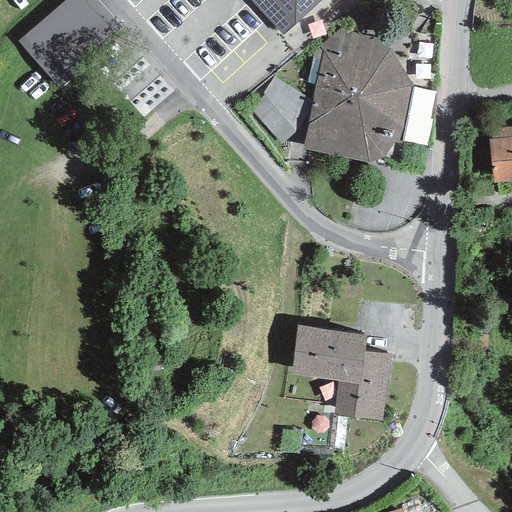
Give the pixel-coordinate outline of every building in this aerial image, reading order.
[(98,0),(50,0),(20,26),(61,75),(120,25),(98,0)] [(250,0),(283,36),(322,0),(250,0)] [(384,43),(339,29),(320,48),(323,50),(303,150),(371,161),(384,158),(393,142),(402,145),(412,85),(384,43)] [(266,95),(297,107),(305,86),(274,74),(266,95)] [(511,127),(488,129),(493,182),(511,179),(511,127)] [(334,415),(382,421),(391,354),(364,350),(366,336),(297,326),(290,375),(339,381),(334,415)]
